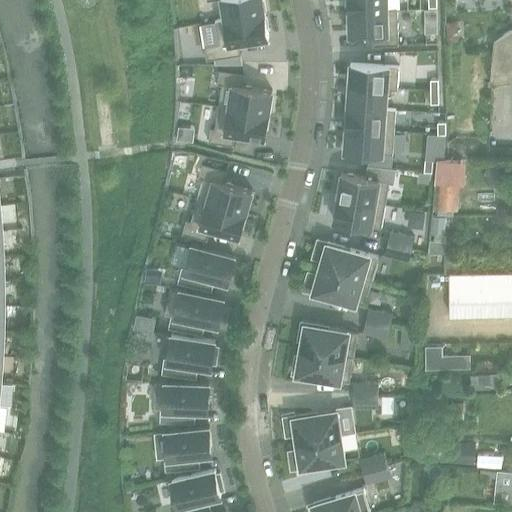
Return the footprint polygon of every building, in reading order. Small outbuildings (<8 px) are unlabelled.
[(215,20),(215,21),(265,13),(265,10),(263,0),(221,0),(225,19),(215,20)] [(388,9),(388,8),(387,0),(348,0),(349,10),(388,9)] [(430,8),(430,20),(438,20),(438,7),(430,8)] [(397,8),(388,8),(388,9),(349,10),(349,21),(349,29),(350,29),(350,33),(373,32),(373,45),(398,44),(397,8)] [(266,16),(265,13),(215,21),(219,43),(204,45),(207,59),(241,54),(239,41),(269,37),(267,27),(268,27),(266,16)] [(511,28),(494,39),(493,40),(492,53),(489,82),(491,82),(511,80),(511,28)] [(493,40),(484,40),(483,52),(492,53),(493,40)] [(349,83),(349,84),(388,87),(388,88),(397,89),(397,88),(399,65),(351,62),(351,64),(351,65),(350,65),(349,73),(350,73),(349,83)] [(219,105),(269,113),(269,110),(270,110),(271,99),(272,90),(243,85),(244,73),(220,69),(217,83),(222,84),(219,105)] [(431,91),(439,91),(439,79),(430,79),(431,91)] [(511,80),(491,82),(492,142),(511,143),(511,80)] [(386,107),(388,88),(388,87),(349,84),(349,86),(348,95),(347,103),(348,103),(348,104),(348,106),(386,109),(386,107)] [(431,103),(439,103),(439,91),(431,91),(431,103)] [(269,113),(219,105),(215,128),(211,127),(208,141),(233,145),(235,132),(265,137),(266,127),(267,127),(269,117),(268,117),(269,113)] [(346,127),(394,131),(396,109),(396,108),(386,107),(386,109),(348,106),(348,107),(348,108),(347,108),(346,116),(347,117),(346,126),(346,127)] [(446,124),(446,121),(438,122),(438,134),(446,134),(446,124)] [(394,132),(394,131),(346,127),(346,129),(345,138),(344,146),(345,146),(345,147),(345,150),(393,153),(394,132)] [(433,161),(425,160),(424,172),(432,173),(433,161)] [(197,199),(246,213),(247,209),(247,210),(250,199),(252,190),(223,181),(227,169),(203,163),(199,176),(203,177),(197,199)] [(338,196),(385,204),(389,180),(356,175),(347,173),(342,172),(340,184),(339,184),(338,192),(338,196)] [(381,227),(385,204),(338,196),(337,199),(335,207),(336,207),(334,219),(339,220),(348,222),(381,227)] [(246,213),(197,199),(191,220),(186,219),(183,232),(207,239),(210,227),(239,235),(242,226),(245,216),(246,213)] [(391,231),(388,242),(411,248),(414,236),(391,231)] [(325,249),(320,266),(372,281),(379,256),(368,253),(327,242),(325,249)] [(411,248),(388,242),(385,254),(408,260),(411,248)] [(207,275),(228,281),(234,256),(191,244),(185,268),(183,268),(180,281),(203,287),(207,275)] [(316,283),(313,290),(354,301),(354,302),(365,305),(372,281),(320,266),(315,283),(316,283)] [(511,271),(449,273),(450,314),(511,313),(511,271)] [(197,319),(218,323),(223,298),(181,289),(170,287),(165,313),(172,314),(170,326),(194,331),(197,319)] [(369,308),(366,320),(390,325),(393,313),(369,308)] [(390,325),(366,320),(363,331),(387,337),(390,325)] [(304,330),(301,347),(354,356),(358,331),(347,329),(347,330),(306,323),(304,330)] [(190,363),(211,366),(212,362),(216,362),(218,346),(214,345),(215,341),(171,334),(168,359),(165,358),(163,372),(188,375),(190,363)] [(442,346),(425,346),(425,369),(457,369),(457,355),(442,355),(442,346)] [(298,365),(297,372),(338,379),(350,381),(354,356),(301,347),(298,365)] [(155,381),(154,408),(162,408),(161,420),(186,421),(187,409),(209,409),(209,383),(166,382),(155,381)] [(354,382),(354,394),(378,394),(378,382),(354,382)] [(378,394),(354,394),(354,407),(378,407),(378,394)] [(295,423),(297,440),(341,434),(337,409),(294,416),(295,423)] [(190,454),(212,452),(210,426),(165,431),(168,455),(166,456),(167,469),(192,467),(190,454)] [(300,458),(301,465),(344,459),(341,434),(297,440),(300,458)] [(426,459),(472,464),(474,444),(427,440),(426,459)] [(387,464),(384,452),(361,459),(364,471),(387,464)] [(391,476),(387,464),(364,471),(367,482),(391,476)] [(215,469),(172,479),(178,503),(176,504),(177,511),(199,511),(203,511),(200,499),(221,494),(220,489),(224,489),(220,473),(216,473),(215,469)] [(497,504),(510,504),(511,487),(511,472),(501,471),(497,504)] [(315,510),(315,511),(371,511),(364,488),(353,491),(313,503),(315,510)]
